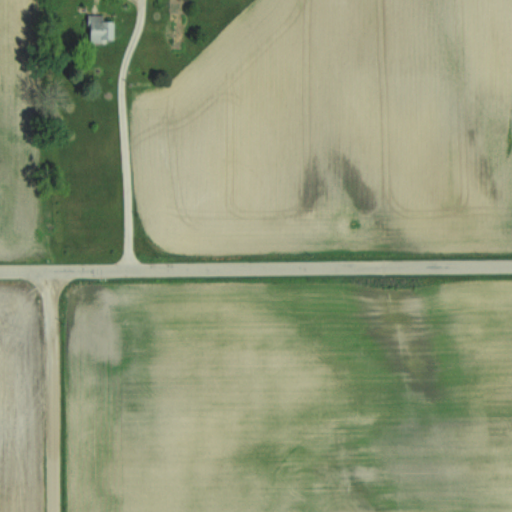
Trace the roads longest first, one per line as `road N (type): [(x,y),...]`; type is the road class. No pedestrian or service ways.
road 1 (residential): [(0,271),(511,265)]
road 2 (residential): [(127,270),(119,106),(136,0)]
road 3 (residential): [(56,511),(53,271)]
